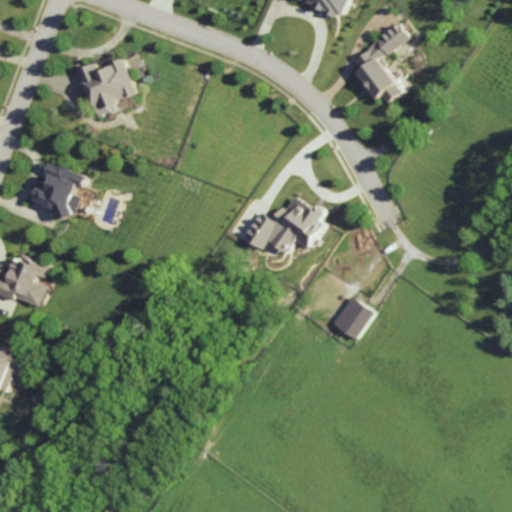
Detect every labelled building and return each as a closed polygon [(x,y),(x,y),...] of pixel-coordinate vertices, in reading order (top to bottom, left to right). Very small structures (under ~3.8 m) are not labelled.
[(300,0),(346,17),(352,0),(300,0)] [(356,59),(364,70),(361,72),(380,99),(385,95),(391,103),(406,92),(383,60),(413,38),(403,24),(356,59)] [(98,108),(109,103),(111,107),(142,94),(127,59),(102,70),(99,63),(82,70),(98,108)] [(91,177),(54,161),(44,184),(42,183),(34,200),(77,219),(86,198),(77,194),(81,186),(86,188),(91,177)] [(313,248),(328,225),(323,221),(327,214),(298,196),(290,210),(285,207),(277,220),(265,213),(249,238),(267,249),(272,241),(291,253),(299,240),(313,248)] [(45,306),(52,286),(41,283),(43,276),(50,278),(53,266),(19,255),(11,279),(5,277),(0,291),(0,294),(21,301),(21,299),(45,306)] [(357,339),(376,313),(353,296),(334,324),(357,339)] [(26,352),(0,344),(0,387),(15,391),(26,352)]
